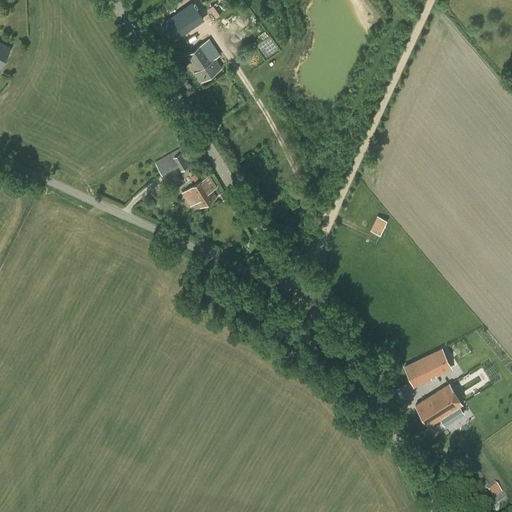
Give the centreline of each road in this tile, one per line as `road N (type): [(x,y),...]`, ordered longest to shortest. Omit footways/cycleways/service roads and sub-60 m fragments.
road 1 (tertiary): [(293,280),(111,0)]
road 2 (unclassified): [(293,280),(270,282),(0,161)]
road 3 (track): [(430,0),(305,272),(293,280)]
road 4 (tertiary): [(434,511),(293,280)]
